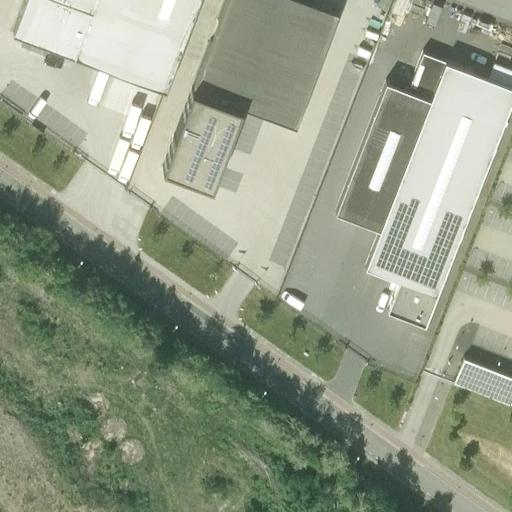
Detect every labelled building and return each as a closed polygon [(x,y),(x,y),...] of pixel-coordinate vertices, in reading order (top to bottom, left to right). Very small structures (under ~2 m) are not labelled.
[(19,0),(7,33),(163,89),(195,0),(19,0)] [(192,84),(164,159),(209,175),(237,101),(237,100),(237,98),(294,119),(339,6),(321,0),(223,0),(203,55),(193,82),(194,82),(193,84),(192,84)] [(385,78),(334,209),(379,227),(364,264),(398,277),(387,307),(424,321),(511,94),(511,84),(487,75),(444,58),(430,96),(385,78)] [(511,67),(493,60),(487,75),(511,84),(511,67)] [(511,370),(465,352),(455,379),(511,401),(511,400),(511,370)]
